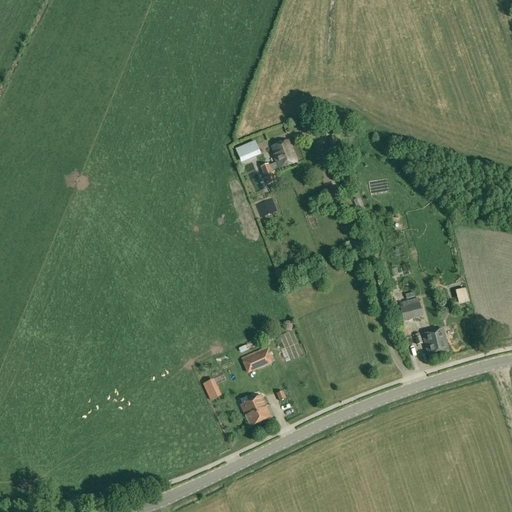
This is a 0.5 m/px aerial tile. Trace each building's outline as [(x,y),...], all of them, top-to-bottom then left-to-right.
[(309,128),(318,125),(315,118),(306,121),(309,128)] [(278,169),(297,162),(289,140),(271,147),(274,155),(273,156),(276,163),(269,166),(268,164),(260,167),(268,185),(276,182),(271,171),(278,169)] [(241,163),(261,155),(255,141),(235,149),(241,163)] [(400,317),(402,317),(404,321),(423,317),(417,299),(399,303),(400,309),(398,310),(400,317)] [(449,352),(443,330),(422,335),(428,358),(449,352)] [(248,372),(271,362),(265,349),(242,359),(248,372)] [(221,396),(217,387),(214,379),(203,384),(210,401),(211,401),(221,396)] [(282,391),(276,394),(280,402),(286,399),(282,391)] [(271,418),(261,397),(241,405),(250,427),(271,418)]
